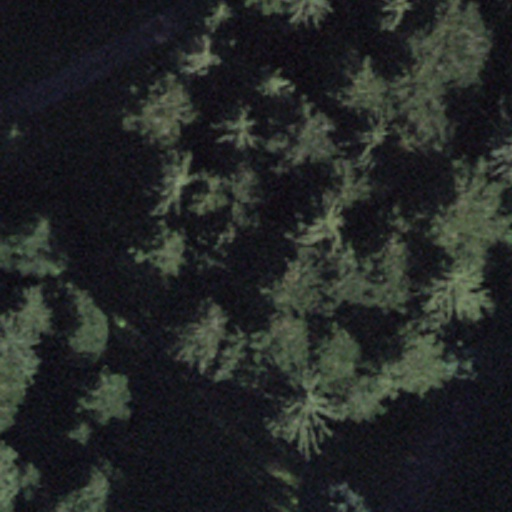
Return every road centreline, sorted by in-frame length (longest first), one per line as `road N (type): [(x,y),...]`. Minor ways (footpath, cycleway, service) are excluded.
road 1 (unclassified): [(219,0),(0,126)]
road 2 (unclassified): [(397,511),(511,330)]
